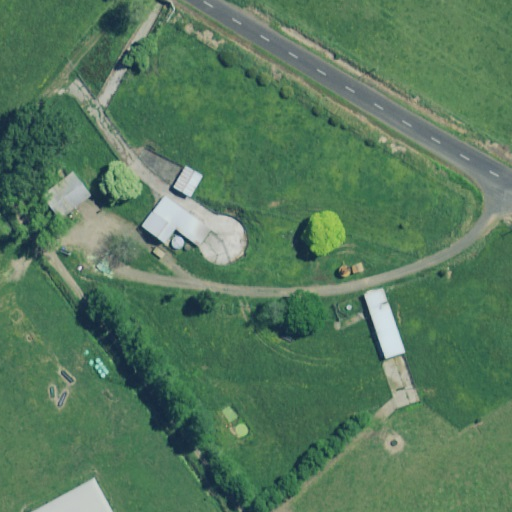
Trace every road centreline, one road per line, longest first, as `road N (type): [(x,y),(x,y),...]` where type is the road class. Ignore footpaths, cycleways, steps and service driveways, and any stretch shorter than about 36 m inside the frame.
road 1 (unclassified): [(200,0),(511,182)]
road 2 (track): [(97,114),(157,0)]
